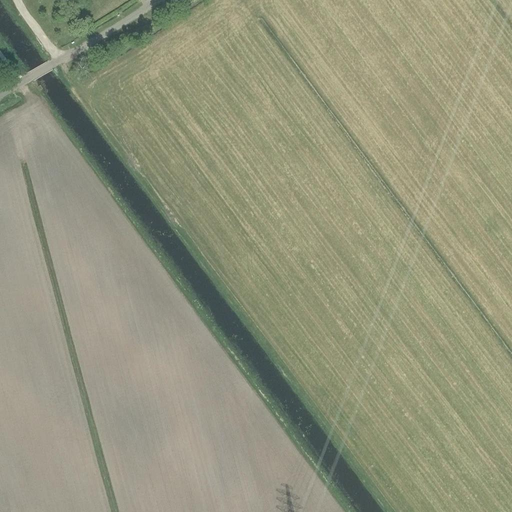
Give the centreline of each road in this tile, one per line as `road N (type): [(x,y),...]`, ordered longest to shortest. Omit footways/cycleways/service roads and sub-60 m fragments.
road 1 (track): [(21,81),(342,511)]
road 2 (unclassified): [(0,93),(156,0)]
